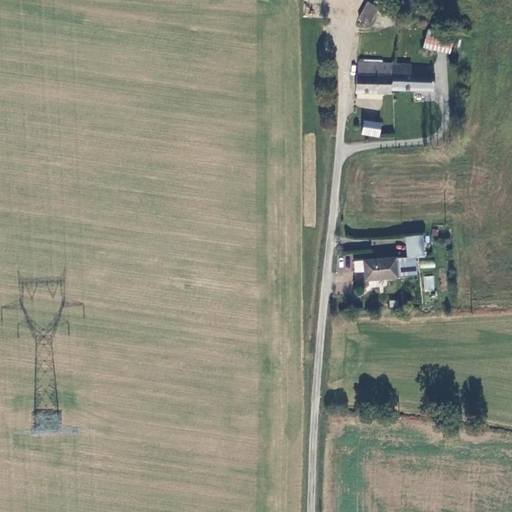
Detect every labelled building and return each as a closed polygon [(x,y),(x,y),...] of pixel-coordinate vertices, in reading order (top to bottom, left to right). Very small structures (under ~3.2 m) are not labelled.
[(355,18),(365,23),(374,6),(363,1),(355,18)] [(450,35),(425,28),(420,46),(445,53),(450,35)] [(386,63),(386,62),(355,62),(354,92),(385,92),(385,88),(386,71),(386,64),(386,63)] [(386,71),(385,88),(427,89),(428,72),(404,71),(398,71),(398,63),(386,63),(386,64),(386,71)] [(361,133),(378,135),(380,122),(363,120),(361,133)] [(409,259),(418,258),(417,258),(426,257),(425,237),(408,238),(409,259)] [(350,255),(351,261),(366,257),(365,252),(350,255)] [(366,271),(366,280),(419,277),(418,258),(409,259),(398,260),(398,258),(356,260),(356,271),(366,271)] [(421,270),(435,267),(433,259),(419,261),(421,270)] [(434,276),(424,276),(424,291),(434,290),(434,276)]
